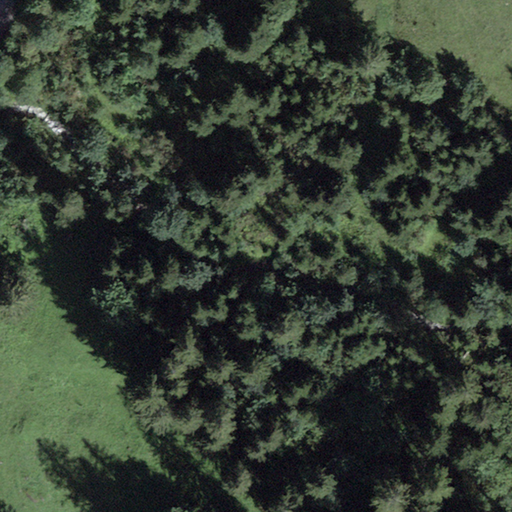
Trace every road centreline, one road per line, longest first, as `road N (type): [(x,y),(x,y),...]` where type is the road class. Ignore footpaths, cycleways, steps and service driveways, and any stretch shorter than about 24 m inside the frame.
road 1 (track): [(384,0),(385,58),(361,164),(374,235),(400,259),(427,254),(459,199),(511,158)]
road 2 (track): [(97,0),(99,97),(107,109),(133,118),(173,104),(318,0)]
